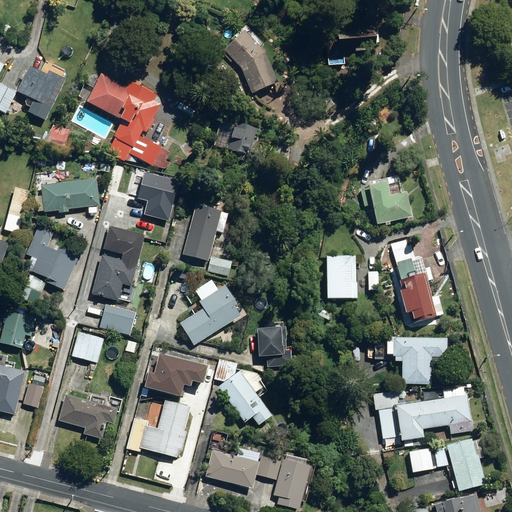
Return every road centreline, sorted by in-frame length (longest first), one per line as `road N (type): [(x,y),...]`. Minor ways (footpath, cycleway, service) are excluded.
road 1 (secondary): [(511,349),(464,183)]
road 2 (residential): [(0,468),(130,501)]
road 3 (secondary): [(450,129),(442,66),(448,0)]
